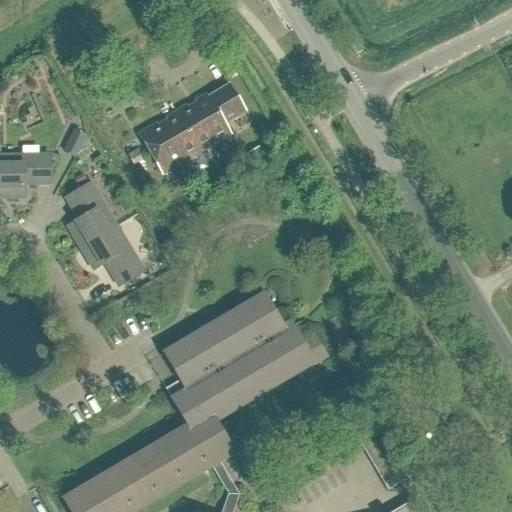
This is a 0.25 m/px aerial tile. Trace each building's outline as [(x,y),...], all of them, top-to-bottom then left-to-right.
[(208,99),(223,126),(244,113),(228,87),(208,99)] [(192,109),(215,146),(229,137),(223,126),(208,99),(206,96),(194,103),(196,106),(192,109)] [(175,114),(200,155),(215,146),(192,109),(188,111),(186,108),(175,114)] [(163,126),(185,164),(200,155),(175,114),(165,120),(167,123),(163,126)] [(164,176),(185,164),(163,126),(158,129),(156,125),(140,135),(164,176)] [(74,131),(64,153),(76,158),(86,136),(74,131)] [(138,150),(127,156),(133,166),(144,160),(138,150)] [(0,158),(0,188),(0,199),(25,198),(25,185),(50,185),(50,157),(0,158)] [(82,175),(73,180),(76,186),(85,181),(82,175)] [(69,229),(82,250),(117,230),(90,186),(67,200),(80,222),(69,229)] [(120,287),(143,274),(117,230),(82,250),(94,271),(105,264),(120,287)] [(96,304),(113,295),(108,286),(91,295),(96,304)] [(432,511),(422,496),(394,511),(233,511),(239,496),(220,463),(226,460),(234,455),(216,422),(327,358),(315,337),(303,344),(291,324),(284,328),(265,296),(165,355),(180,381),(166,390),(188,427),(65,501),(71,511),(138,511),(212,468),(228,495),(222,511),(432,511)] [(387,490),(410,476),(376,417),(352,431),(387,490)]
